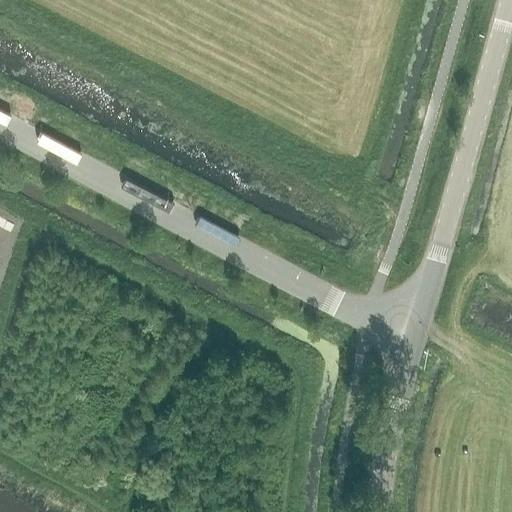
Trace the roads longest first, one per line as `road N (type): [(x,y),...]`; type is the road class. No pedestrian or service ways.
road 1 (tertiary): [(414,340),(0,126)]
road 2 (secondary): [(414,340),(509,0)]
road 3 (secondary): [(381,511),(414,340)]
